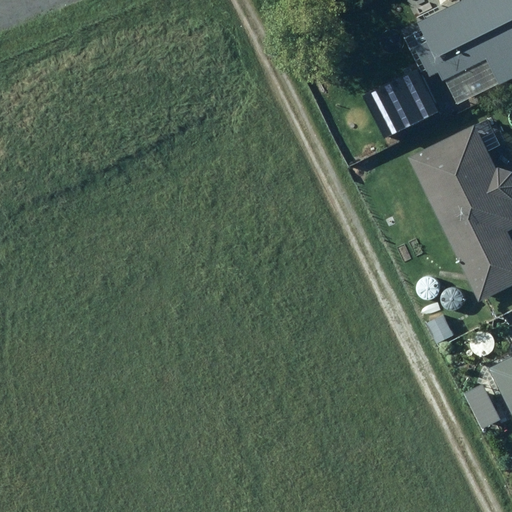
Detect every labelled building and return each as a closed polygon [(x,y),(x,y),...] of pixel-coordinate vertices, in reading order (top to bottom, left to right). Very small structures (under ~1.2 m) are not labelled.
[(511,0),(456,0),(459,5),(415,27),(424,46),(411,52),(425,81),(436,76),(440,83),(483,62),(496,88),(511,80),(511,0)] [(453,103),(440,110),(445,119),(458,113),(453,103)] [(485,154),(498,147),(485,122),(406,160),(476,305),(511,287),(511,249),(505,234),(511,230),(511,207),(510,204),(511,203),(511,202),(511,179),(510,175),(496,171),(494,172),(485,154)] [(446,311),(429,320),(439,341),(457,332),(446,311)] [(511,360),(487,373),(511,422),(511,360)]
